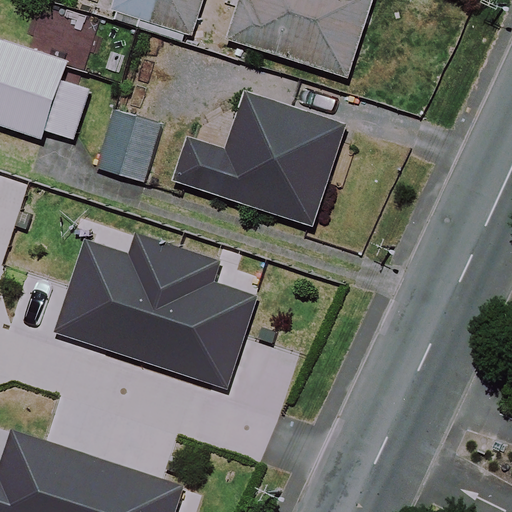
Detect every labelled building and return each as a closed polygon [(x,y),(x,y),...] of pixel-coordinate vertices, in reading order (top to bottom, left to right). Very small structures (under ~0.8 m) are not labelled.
[(205,0),(123,0),(119,14),(193,39),(205,0)] [(374,0),(258,0),(257,7),(243,3),(231,42),(352,78),(374,0)] [(91,89),(67,82),(73,63),(0,39),(0,123),(48,140),(50,133),(74,141),(91,89)] [(351,130),(252,97),(241,131),(206,119),(185,185),(319,229),(351,130)] [(272,251),(96,177),(50,287),(226,361),(272,251)] [(188,511),(215,432),(12,365),(0,400),(0,493),(57,511),(188,511)]
